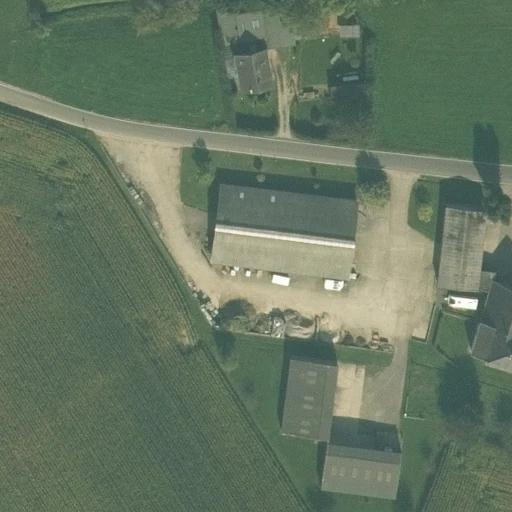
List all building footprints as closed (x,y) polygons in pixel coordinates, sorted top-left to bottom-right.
[(215,10),(234,8),(233,0),(214,3),(215,10)] [(218,32),(231,38),(238,36),(234,13),(234,8),(215,10),(218,32)] [(260,9),(234,13),(238,36),(263,31),(260,10),(260,9)] [(269,9),(260,10),(263,31),(266,47),(282,45),(277,11),(269,9)] [(291,16),(277,11),(282,45),(295,43),(295,41),(292,20),(291,16)] [(314,20),(292,20),(295,41),(316,38),(314,20)] [(231,38),(234,53),(266,47),(263,31),(238,36),(231,38)] [(239,78),(242,92),(274,85),(266,47),(234,53),(235,58),(239,78)] [(239,78),(235,58),(224,60),(228,80),(239,78)] [(366,97),(366,82),(329,85),(330,101),(366,97)] [(212,261),(348,279),(358,203),(222,186),(212,261)] [(437,284),(489,290),(492,278),(493,279),(495,270),(479,268),(485,209),(445,204),(437,284)] [(511,284),(493,279),(492,278),(489,290),(481,315),(511,324),(511,284)] [(484,356),(511,364),(511,324),(481,315),(470,351),(484,355),(484,356)] [(280,430),(327,436),(336,362),(290,356),(280,430)] [(319,487),(394,496),(400,449),(325,440),(319,487)]
